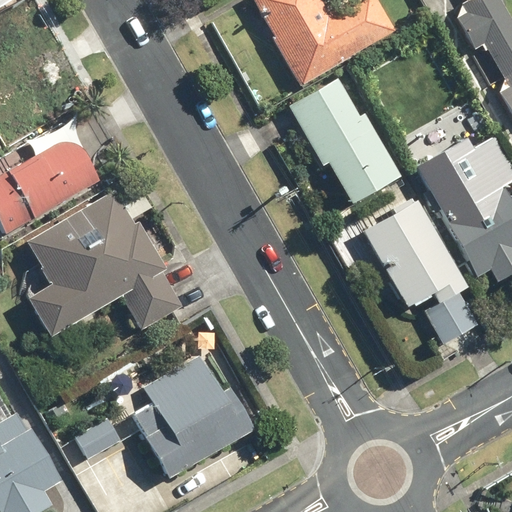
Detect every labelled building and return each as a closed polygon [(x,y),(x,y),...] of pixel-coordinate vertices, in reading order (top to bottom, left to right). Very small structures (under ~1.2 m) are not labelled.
[(11,0),(0,0),(0,64),(36,45),(11,0)] [(312,0),(244,0),(293,89),(342,61),(344,60),(388,35),(367,0),(347,0),(321,16),(312,0)] [(511,32),(493,0),(467,0),(456,6),(461,16),(450,22),(467,51),(478,45),(504,90),(493,96),(509,125),(511,123),(511,32)] [(56,39),(16,63),(47,116),(88,93),(56,39)] [(333,80),(285,107),(342,207),(390,180),(333,80)] [(47,143),(0,169),(0,233),(92,181),(72,148),(64,144),(55,142),(47,143)] [(511,219),(471,147),(416,177),(471,274),(511,251),(511,219)] [(132,224),(112,190),(22,242),(47,284),(23,298),(46,337),(118,295),(138,329),(180,305),(160,271),(163,269),(136,222),(132,224)] [(410,201),(356,230),(399,308),(453,279),(410,201)] [(217,393),(204,369),(148,401),(162,425),(141,437),(165,478),(250,429),(226,388),(217,393)] [(48,432),(68,417),(57,403),(37,419),(48,432)] [(14,412),(0,419),(0,511),(33,511),(47,504),(39,490),(57,480),(27,426),(23,428),(14,412)] [(79,460),(114,440),(102,420),(68,440),(79,460)] [(127,458),(90,477),(108,511),(115,511),(147,496),(127,458)]
